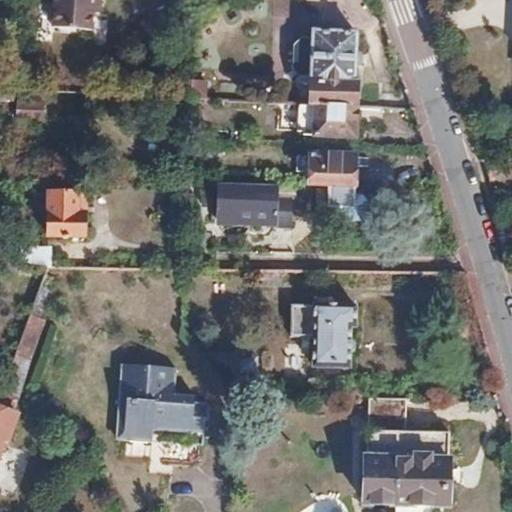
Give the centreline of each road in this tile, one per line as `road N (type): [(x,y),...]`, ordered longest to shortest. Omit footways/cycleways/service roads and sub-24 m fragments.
road 1 (tertiary): [(511,356),(394,0)]
road 2 (unknown): [(483,269),(132,273)]
